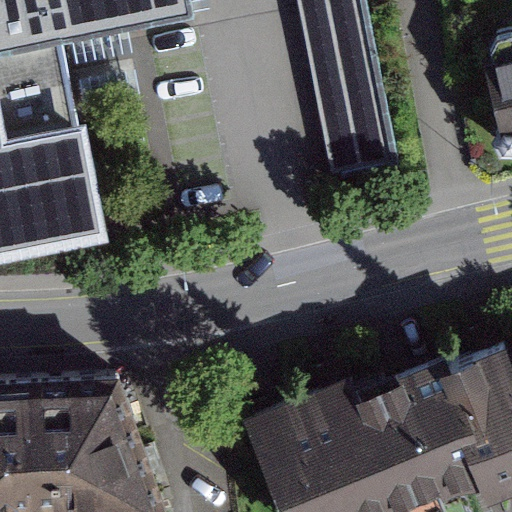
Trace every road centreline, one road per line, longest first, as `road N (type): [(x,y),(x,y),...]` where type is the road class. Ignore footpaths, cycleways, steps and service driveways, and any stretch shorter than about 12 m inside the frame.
road 1 (tertiary): [(462,240),(153,316),(0,327)]
road 2 (residential): [(462,240),(416,0)]
